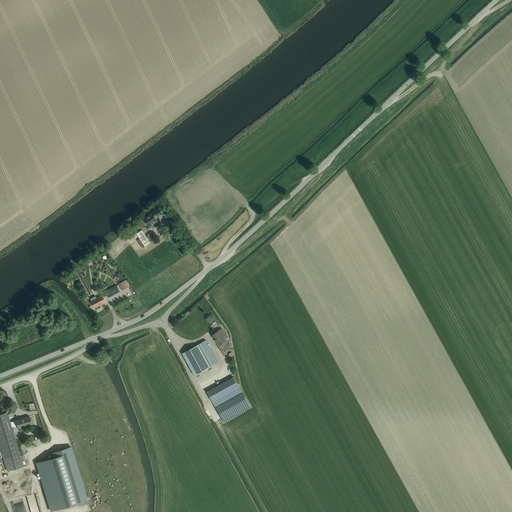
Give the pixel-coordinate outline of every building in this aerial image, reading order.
[(186,208),(191,203),(188,200),(189,199),(186,195),(180,202),(186,208)] [(163,213),(160,209),(159,207),(143,218),(149,226),(157,221),(155,218),(163,213)] [(141,230),(136,233),(140,239),(137,240),(142,248),(151,242),(147,236),(146,237),(141,230)] [(128,287),(125,280),(118,284),(122,290),(128,287)] [(116,285),(104,291),(107,298),(119,291),(116,285)] [(102,295),(91,301),(94,307),(106,301),(102,295)] [(212,335),(215,339),(219,345),(226,341),(223,336),(226,334),(223,330),(222,328),(219,330),(218,330),(212,335)] [(218,362),(205,340),(182,353),(194,375),(218,362)] [(233,377),(207,391),(216,407),(241,393),(233,377)] [(250,408),(241,393),(216,407),(224,422),(250,408)] [(0,414),(0,448),(7,471),(22,467),(11,428),(17,426),(17,428),(27,426),(32,424),(29,416),(15,420),(15,421),(9,422),(6,412),(0,414)] [(88,500),(71,446),(50,453),(51,458),(35,462),(50,511),(88,500)]
